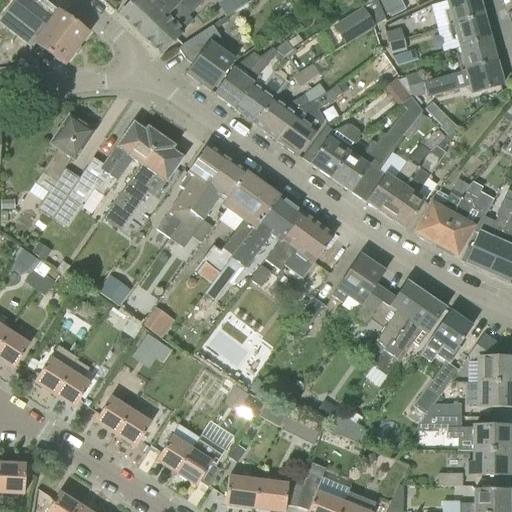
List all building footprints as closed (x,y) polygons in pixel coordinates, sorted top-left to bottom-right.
[(24,0),(15,0),(13,4),(7,11),(27,26),(23,31),(23,41),(33,47),(35,44),(63,66),(75,50),(87,34),(58,12),(52,21),(24,0)] [(148,0),(133,0),(119,16),(144,40),(144,41),(167,17),(183,0),(151,0),(150,1),(148,0)] [(144,41),(160,56),(181,34),(176,29),(203,0),(183,0),(167,17),(144,41)] [(227,16),(249,2),(247,0),(221,0),(218,2),(227,16)] [(363,11),(373,27),(384,20),(375,0),(371,0),(360,7),(362,12),(363,11)] [(406,12),(400,0),(382,0),(391,19),(406,12)] [(437,14),(443,13),(448,28),(483,18),(478,0),(454,0),(446,2),(435,5),(437,14)] [(362,12),(335,29),(346,45),(373,27),(363,11),(362,12)] [(447,52),(458,49),(490,40),(483,18),(448,28),(451,42),(445,43),(447,52)] [(193,65),(185,75),(210,93),(233,61),(214,47),(220,39),(213,27),(181,45),(178,49),(185,61),(186,60),(193,65)] [(385,35),(387,44),(402,40),(400,31),(385,35)] [(402,40),(387,44),(390,55),(405,50),(402,40)] [(496,63),(490,40),(458,49),(460,57),(455,58),(459,73),(460,74),(496,63)] [(232,70),(213,95),(233,110),(277,53),(284,58),(293,51),(286,42),(274,51),(272,50),(259,59),(253,54),(233,70),(232,70)] [(414,51),(404,54),(407,63),(417,60),(414,51)] [(277,53),(233,110),(254,126),(275,100),(269,96),(262,92),(261,87),(284,58),(277,53)] [(427,98),(463,88),(468,86),(471,95),(502,86),(496,63),(460,74),(459,73),(423,84),(423,85),(407,89),(410,98),(426,94),(427,98)] [(293,78),(301,89),(318,77),(312,67),(293,78)] [(388,83),(396,77),(390,68),(384,72),(384,78),(388,83)] [(423,85),(423,84),(420,74),(404,78),(407,89),(423,85)] [(309,102),(325,95),(320,85),(305,92),(309,102)] [(297,158),(324,122),(318,110),(320,109),(327,104),(333,104),(336,99),(341,95),(337,87),(316,101),(307,106),(297,114),(276,142),(297,158)] [(275,100),(254,126),(276,142),(297,114),(307,106),(302,97),(292,103),(289,108),(275,100)] [(331,180),(359,199),(362,201),(381,174),(377,172),(394,147),(402,137),(421,115),(421,114),(422,113),(410,98),(401,106),(406,110),(386,136),(384,135),(376,145),(372,143),(362,158),(351,150),(331,180)] [(511,105),(501,118),(508,124),(502,133),(508,138),(511,132),(511,105)] [(427,120),(421,115),(402,137),(408,142),(427,120)] [(93,133),(68,116),(50,145),(58,150),(34,185),(47,194),(36,211),(52,221),(79,180),(64,170),(71,159),(75,161),(93,133)] [(111,189),(116,182),(131,161),(140,167),(141,168),(161,139),(147,129),(144,132),(133,124),(102,167),(92,161),(79,180),(52,221),(61,227),(67,231),(94,191),(102,196),(108,189),(111,189)] [(351,150),(350,150),(360,135),(346,125),(332,132),(324,126),(301,160),(331,180),(351,150)] [(362,201),(365,204),(384,217),(417,169),(428,153),(435,147),(443,139),(438,132),(431,138),(429,135),(420,143),(422,146),(420,147),(405,163),(391,182),(381,174),(362,201)] [(442,151),(446,145),(455,135),(452,132),(447,137),(435,147),(442,151)] [(140,167),(133,177),(138,181),(145,186),(157,195),(182,159),(171,151),(174,148),(161,139),(141,168),(140,167)] [(184,192),(168,214),(181,223),(227,161),(206,147),(178,187),(184,192)] [(439,161),(444,153),(442,151),(435,147),(428,153),(417,169),(384,217),(405,231),(423,203),(415,197),(439,161)] [(172,235),(173,236),(186,245),(220,197),(227,201),(227,202),(246,174),(227,161),(181,223),(172,235)] [(205,265),(218,275),(230,260),(229,259),(278,198),(246,174),(227,202),(227,201),(222,207),(242,223),(225,243),(226,244),(220,253),(213,247),(201,263),(205,265)] [(465,194),(468,187),(458,181),(454,188),(440,210),(431,205),(415,234),(417,236),(418,239),(423,242),(426,240),(436,246),(465,194)] [(511,220),(511,194),(506,191),(494,218),(496,219),(487,237),(478,233),(464,264),(486,274),(511,223),(511,220)] [(445,254),(450,256),(453,255),(456,257),(473,229),(472,228),(481,213),(470,208),(475,200),(465,194),(436,246),(444,251),(445,254)] [(245,269),(259,250),(270,237),(278,243),(300,215),(278,198),(229,259),(230,260),(242,269),(243,268),(245,269)] [(14,210),(14,200),(0,201),(1,211),(14,210)] [(134,210),(102,252),(115,263),(148,220),(134,210)] [(312,264),(332,238),(300,215),(278,243),(268,257),(264,261),(278,272),(295,250),(312,264)] [(486,274),(508,284),(511,276),(511,220),(511,223),(486,274)] [(38,243),(31,253),(44,262),(51,252),(38,243)] [(362,305),(375,286),(384,274),(359,256),(331,297),(342,304),(347,297),(361,306),(361,307),(362,305)] [(63,277),(69,268),(62,263),(56,272),(63,277)] [(198,274),(199,276),(212,285),(218,275),(205,265),(198,274)] [(248,281),(257,288),(259,289),(270,274),(260,266),(248,281)] [(34,290),(44,276),(34,269),(24,283),(34,290)] [(81,282),(84,277),(73,269),(69,275),(81,282)] [(229,283),(218,275),(212,285),(204,295),(214,302),(229,283)] [(44,276),(34,290),(44,298),(54,283),(44,276)] [(110,277),(99,292),(118,307),(130,291),(110,277)] [(394,300),(387,295),(375,314),(387,322),(370,347),(381,354),(382,355),(392,341),(395,343),(426,297),(406,284),(405,284),(394,300)] [(426,335),(444,310),(426,297),(395,343),(392,341),(382,355),(381,354),(372,366),(387,377),(396,365),(411,343),(417,348),(426,335)] [(325,308),(313,299),(292,329),(303,336),(323,307),(325,309),(325,308)] [(370,321),(375,314),(362,305),(361,307),(361,306),(358,310),(352,320),(363,328),(370,321)] [(161,340),(174,322),(155,309),(142,327),(161,340)] [(449,313),(425,347),(419,355),(430,363),(436,356),(449,365),(460,350),(458,348),(471,328),(449,313)] [(131,322),(126,331),(135,337),(140,328),(131,322)] [(0,346),(0,361),(13,370),(28,347),(8,334),(0,346)] [(138,348),(162,364),(170,352),(147,335),(138,348)] [(511,384),(511,359),(498,359),(498,347),(482,336),(467,358),(471,360),(478,360),(477,384),(511,384)] [(49,360),(34,383),(54,396),(69,373),(49,360)] [(54,396),(74,409),(89,387),(69,373),(54,396)] [(275,391),(292,402),(301,390),(284,378),(275,391)] [(225,381),(216,394),(223,399),(232,386),(225,381)] [(433,405),(444,390),(432,382),(431,381),(413,407),(426,416),(433,405)] [(477,408),(511,408),(511,384),(477,384),(477,408)] [(233,388),(224,401),(237,410),(246,397),(233,388)] [(109,399),(94,423),(115,436),(129,413),(109,399)] [(328,425),(338,411),(324,401),(314,415),(328,425)] [(461,406),(433,405),(426,416),(424,418),(461,418),(461,406)] [(115,436),(135,449),(150,426),(129,413),(115,436)] [(327,431),(355,444),(364,433),(361,431),(340,414),(327,431)] [(290,415),(283,431),(314,444),(321,429),(290,415)] [(508,453),(509,428),(473,428),(473,429),(461,429),(461,418),(424,418),(417,430),(447,430),(447,439),(458,439),(458,452),(473,452),(473,453),(508,453)] [(366,423),(361,431),(364,433),(367,436),(373,428),(366,423)] [(200,437),(191,452),(176,475),(196,488),(210,466),(215,469),(226,453),(200,437)] [(170,439),(155,462),(176,475),(191,452),(170,439)] [(236,464),(244,452),(238,447),(229,459),(236,464)] [(466,476),(508,477),(508,453),(473,453),(473,464),(466,464),(466,476)] [(373,454),(365,457),(368,465),(376,461),(373,454)] [(0,465),(0,494),(11,495),(12,466),(0,465)] [(23,496),(24,477),(29,477),(30,467),(12,466),(11,495),(23,496)] [(308,511),(307,511),(339,511),(342,506),(348,491),(307,474),(297,507),(308,511)] [(462,475),(438,475),(438,487),(462,487),(462,475)] [(228,478),(224,506),(254,510),(257,482),(228,478)] [(254,510),(269,511),(283,511),(287,486),(257,482),(254,510)] [(387,511),(401,511),(402,488),(399,488),(387,511)] [(508,511),(508,491),(474,491),(473,506),(459,506),(458,511),(508,511)] [(75,511),(78,507),(58,494),(46,511),(75,511)] [(349,494),(347,501),(373,510),(375,503),(349,494)]
